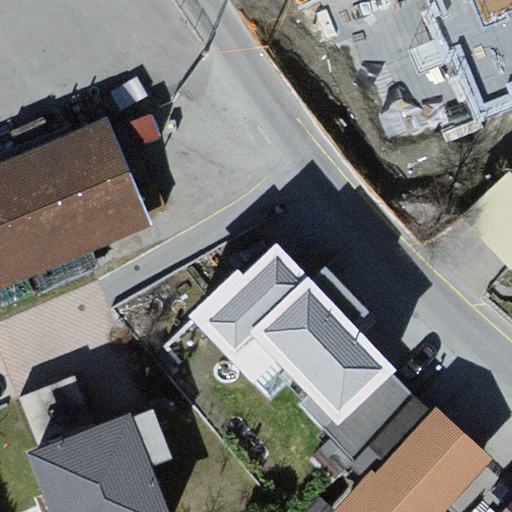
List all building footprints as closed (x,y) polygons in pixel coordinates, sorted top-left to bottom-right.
[(511,0),(320,0),(397,153),(511,84),(511,0)] [(105,109),(0,152),(0,283),(152,221),(105,109)] [(511,176),(464,220),(511,271),(511,176)] [(431,403),(268,243),(192,320),(251,377),(269,358),(374,460),(431,403)] [(168,511),(123,403),(21,446),(48,511),(168,511)] [(433,511),(487,458),(431,403),(374,460),(324,511),(323,511),(433,511)] [(511,511),(511,491),(493,511),(511,511)]
